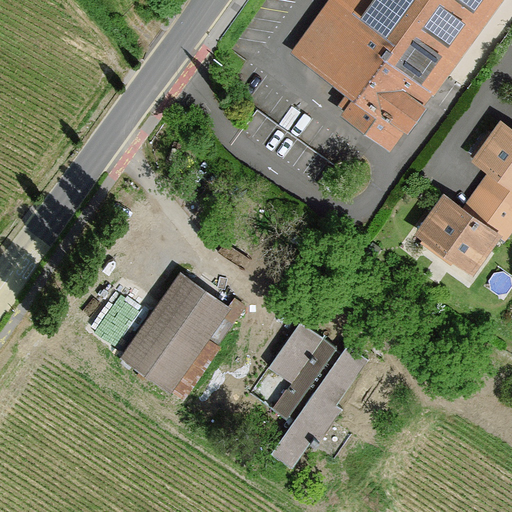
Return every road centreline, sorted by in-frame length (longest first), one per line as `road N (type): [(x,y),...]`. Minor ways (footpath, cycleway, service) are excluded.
road 1 (tertiary): [(0,290),(210,0)]
road 2 (track): [(0,388),(36,337),(72,319),(113,271),(130,260),(145,270)]
